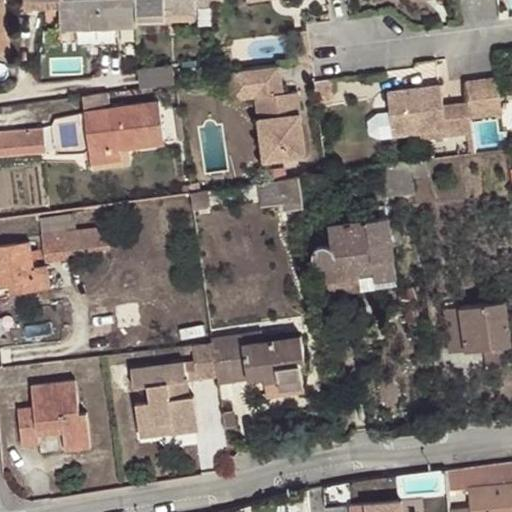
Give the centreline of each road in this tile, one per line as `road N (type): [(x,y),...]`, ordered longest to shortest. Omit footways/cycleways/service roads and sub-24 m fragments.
road 1 (residential): [(0,509),(228,486),(511,436)]
road 2 (residential): [(338,48),(511,33)]
road 3 (unknown): [(0,116),(132,80)]
